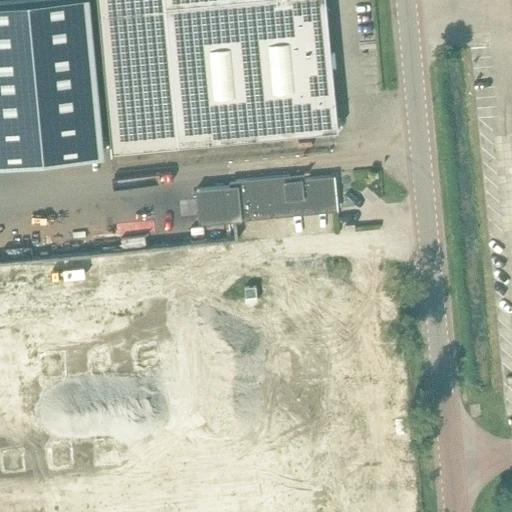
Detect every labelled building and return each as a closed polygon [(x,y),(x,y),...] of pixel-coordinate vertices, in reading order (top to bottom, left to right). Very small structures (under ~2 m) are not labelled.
[(35,0),(0,3),(0,164),(102,155),(87,0),(35,0)] [(95,0),(110,151),(337,130),(324,0),(95,0)] [(336,210),(333,176),(299,179),(299,183),(290,184),(289,175),(235,180),(236,185),(196,189),(199,223),(336,210)] [(210,511),(187,260),(0,276),(0,511),(210,511)] [(291,353),(272,354),(273,379),(293,378),(291,353)]
